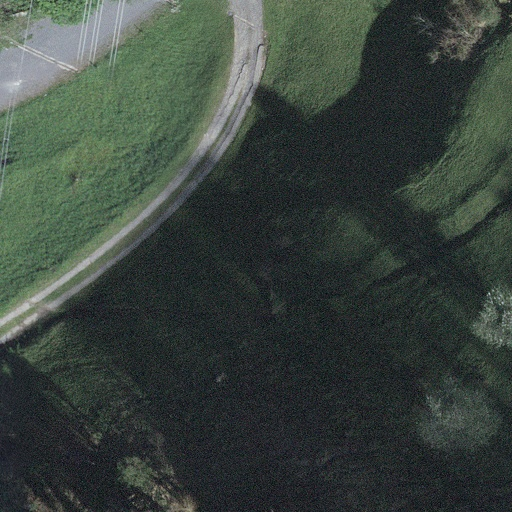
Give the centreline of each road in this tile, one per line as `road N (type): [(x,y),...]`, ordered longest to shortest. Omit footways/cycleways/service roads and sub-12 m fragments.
road 1 (track): [(0,336),(118,255),(229,111),(250,0)]
road 2 (track): [(511,164),(446,235),(357,285)]
